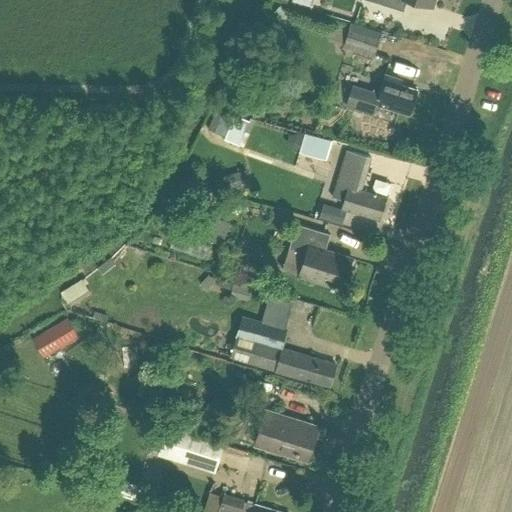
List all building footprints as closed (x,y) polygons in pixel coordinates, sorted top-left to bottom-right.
[(406,0),(431,8),(433,0),(366,0),(403,11),(406,0)] [(373,55),(380,30),(351,21),(343,46),(373,55)] [(372,113),(375,104),(408,115),(416,90),(397,84),(399,79),(383,74),(377,93),(351,85),(345,104),(372,113)] [(243,141),(249,115),(213,107),(208,133),(243,141)] [(329,156),(331,136),(303,132),(300,152),(329,156)] [(296,133),(289,135),(286,143),(292,148),(300,146),(302,139),(296,133)] [(361,192),(371,159),(348,152),(338,185),(348,188),(342,209),(380,220),(386,199),(361,192)] [(341,223),(345,210),(322,203),(318,216),(341,223)] [(204,237),(209,221),(181,212),(176,229),(204,237)] [(223,244),(229,221),(215,217),(208,240),(223,244)] [(342,288),(351,260),(325,252),(330,235),(297,225),(290,248),(307,254),(301,275),(342,288)] [(202,257),(207,246),(176,232),(171,243),(202,257)] [(61,289),(69,302),(90,290),(82,276),(61,289)] [(247,287),(234,284),(231,295),(244,299),(247,287)] [(78,336),(67,317),(33,337),(44,356),(78,336)] [(329,387),(335,364),(275,346),(280,329),(244,319),(233,357),(276,369),(275,371),(297,377),(329,387)] [(217,436),(225,410),(205,404),(197,429),(217,436)] [(307,460),(317,428),(267,413),(257,444),(307,460)] [(213,472),(223,442),(166,424),(157,454),(213,472)] [(254,505),(243,502),(244,501),(224,495),(218,511),(278,511),(254,504),(254,505)]
